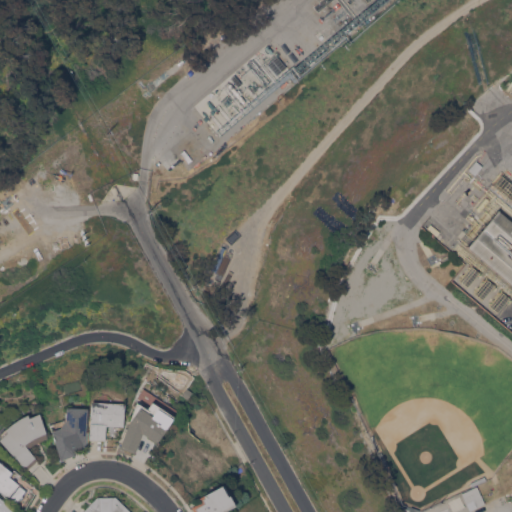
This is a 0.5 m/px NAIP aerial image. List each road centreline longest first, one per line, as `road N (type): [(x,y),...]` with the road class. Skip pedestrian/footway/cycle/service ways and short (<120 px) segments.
road 1 (track): [(480,0),(411,49),(285,191),(259,231),(236,309),(219,328)]
road 2 (residential): [(203,340),(175,356),(100,336),(0,375)]
road 3 (residential): [(131,206),(220,370)]
road 4 (residential): [(309,511),(233,373),(220,370)]
road 5 (residential): [(220,370),(215,383),(285,511)]
